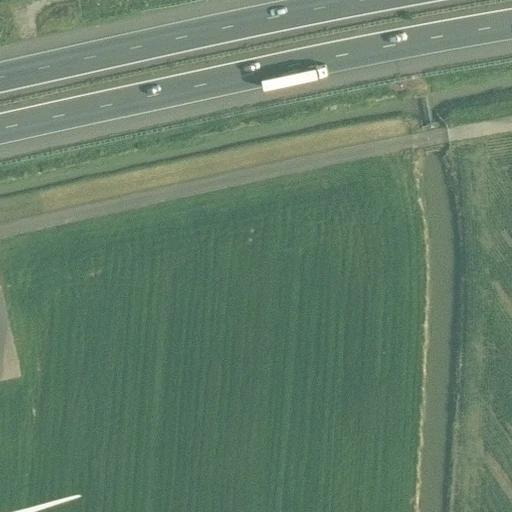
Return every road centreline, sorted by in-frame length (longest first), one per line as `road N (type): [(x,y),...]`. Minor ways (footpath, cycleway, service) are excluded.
road 1 (motorway): [(0,128),(511,24)]
road 2 (motorway): [(362,0),(0,77)]
